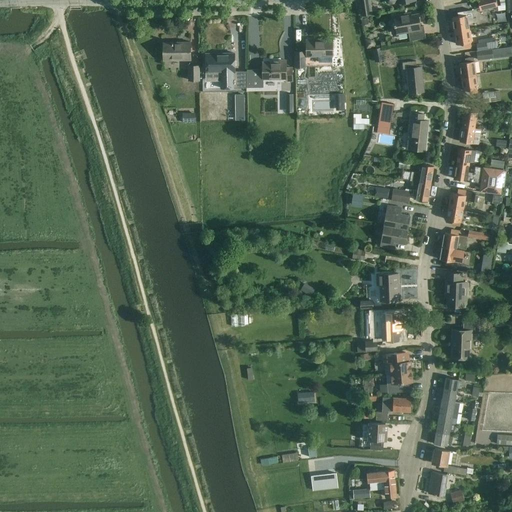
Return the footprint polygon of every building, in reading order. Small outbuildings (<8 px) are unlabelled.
[(359,0),(361,15),(372,13),(369,0),(359,0)] [(477,0),(479,6),(481,10),(495,6),(498,6),(496,0),(477,0)] [(499,0),(501,5),(498,6),(499,11),(507,9),(505,0),(499,0)] [(459,16),(453,17),(455,31),(469,29),(467,20),(473,19),(472,10),(466,11),(464,11),(458,12),(459,16)] [(408,32),(410,41),(426,38),(424,26),(420,26),(418,14),(411,15),(410,13),(394,16),(397,34),(408,32)] [(463,47),(471,46),(469,29),(455,31),(457,44),(463,43),(463,47)] [(296,51),(295,51),(295,67),(305,67),(305,57),(318,57),(318,62),(333,62),(333,61),(333,57),(333,56),(332,38),(306,39),(307,51),(305,51),(303,51),(296,51)] [(367,39),(365,39),(367,48),(376,46),(376,45),(376,44),(375,42),(374,40),(372,39),(370,38),(368,38),(367,39)] [(478,43),(476,44),(477,44),(477,51),(485,50),(488,50),(489,49),(489,48),(497,47),(496,44),(496,41),(487,42),(480,43),(478,43)] [(164,60),(191,60),(191,42),(163,42),(164,60)] [(375,62),(385,60),(382,47),(372,49),(375,62)] [(478,59),(493,58),(492,49),(489,49),(477,51),(478,59)] [(226,53),(206,54),(206,71),(221,71),(221,88),(233,88),(233,87),(241,87),(247,87),(247,75),(247,71),(241,71),(235,71),(235,53),(226,53)] [(460,63),(462,77),(464,76),(477,74),(475,61),(474,61),(474,57),(465,58),(466,62),(460,63)] [(263,69),(247,69),(247,71),(247,75),(247,87),(263,87),(263,79),(286,78),(286,80),(292,80),(292,67),(286,67),(286,61),(279,62),(263,62),(263,69)] [(409,93),(424,91),(422,66),(417,67),(416,61),(403,62),(403,69),(407,69),(409,93)] [(189,80),(199,80),(199,66),(189,66),(189,80)] [(479,88),(477,74),(464,76),(462,77),(463,90),(470,89),(470,93),(478,92),(478,88),(479,88)] [(500,90),(483,92),(484,101),(501,100),(500,90)] [(245,97),(238,98),(239,119),(246,119),(245,97)] [(378,125),(378,127),(390,129),(391,127),(394,104),(382,102),(378,125)] [(464,119),(463,126),(475,128),(476,128),(477,119),(482,120),(482,113),(478,112),(476,112),(472,111),(465,110),(464,119)] [(195,112),(182,113),(183,122),(195,122),(195,112)] [(425,151),(429,122),(424,121),(425,114),(412,113),(411,124),(413,125),(411,133),(409,133),(407,149),(425,151)] [(362,114),(354,114),(354,129),(364,129),(364,123),(368,123),(369,123),(369,122),(369,118),(362,118),(362,114)] [(479,144),(481,134),(482,129),(476,128),(475,128),(463,126),(460,141),(479,144)] [(459,148),(457,163),(469,165),(470,165),(471,161),(471,160),(474,161),(478,162),(479,159),(479,153),(476,151),(476,150),(472,150),(464,148),(459,148)] [(411,160),(400,159),(400,163),(399,167),(410,169),(411,160)] [(491,160),(490,167),(504,168),(505,161),(491,160)] [(475,173),(469,172),(470,165),(469,165),(457,163),(454,178),(481,183),(480,190),(501,193),(504,169),(483,166),(483,167),(476,166),(475,173)] [(410,180),(419,182),(430,184),(434,166),(423,164),(422,168),(418,167),(418,172),(411,171),(410,180)] [(427,202),(430,184),(419,182),(418,190),(414,190),(413,196),(417,196),(416,200),(427,202)] [(376,186),(374,196),(388,198),(390,188),(376,186)] [(411,191),(393,188),(392,200),(409,202),(411,191)] [(451,193),(449,206),(464,209),(467,195),(466,195),(466,191),(466,190),(458,189),(458,190),(458,194),(451,193)] [(501,195),(493,194),(492,202),(500,204),(501,195)] [(388,205),(384,225),(407,230),(410,215),(401,214),(402,208),(388,205)] [(460,226),(460,225),(461,221),(462,221),(464,209),(449,206),(447,220),(453,221),(452,225),(460,226)] [(405,244),(407,230),(384,225),(381,246),(395,248),(396,242),(405,244)] [(444,233),(442,246),(457,248),(466,249),(467,236),(459,235),(459,231),(459,230),(452,229),(451,234),(444,233)] [(469,230),(468,236),(489,240),(490,234),(490,233),(483,232),(472,230),(469,230)] [(442,246),(440,259),(446,260),(445,265),(454,266),(454,262),(455,262),(455,260),(462,262),(464,249),(457,248),(442,246)] [(364,260),(366,250),(354,248),(352,258),(364,260)] [(481,267),(481,271),(490,273),(492,260),(493,255),(483,254),(481,267)] [(446,289),(445,297),(448,297),(448,306),(464,307),(466,307),(466,305),(467,283),(467,282),(464,282),(462,282),(462,274),(446,273),(446,281),(446,289)] [(381,301),(401,300),(400,290),(399,290),(398,274),(378,275),(378,285),(381,285),(381,301)] [(305,282),(300,290),(310,296),(315,289),(305,282)] [(387,314),(387,312),(385,312),(385,315),(386,341),(400,341),(399,331),(402,331),(401,313),(387,314)] [(479,334),(479,324),(463,324),(463,330),(452,330),(451,357),(469,358),(470,333),(479,334)] [(358,342),(358,351),(377,350),(377,341),(358,342)] [(406,352),(385,354),(386,364),(387,373),(412,371),(411,361),(409,361),(409,352),(406,352)] [(413,381),(412,371),(387,373),(388,392),(409,391),(409,390),(408,390),(408,382),(413,381)] [(466,373),(465,380),(474,381),(475,374),(466,373)] [(365,379),(365,386),(372,386),(374,386),(373,377),(365,379)] [(447,377),(445,388),(457,390),(458,390),(460,380),(447,377)] [(474,386),(472,395),(479,396),(480,388),(474,386)] [(445,388),(443,399),(455,401),(458,390),(457,390),(445,388)] [(298,392),(299,402),(315,401),(314,391),(298,392)] [(411,411),(411,398),(384,397),(383,412),(377,412),(377,420),(388,420),(388,411),(411,411)] [(443,399),(441,410),(453,412),(454,412),(458,413),(458,412),(460,402),(456,401),(455,401),(443,399)] [(359,415),(359,418),(370,418),(370,413),(370,408),(359,408),(359,415)] [(439,420),(439,421),(451,424),(452,424),(456,424),(456,423),(458,413),(454,412),(453,412),(441,410),(439,420)] [(467,420),(474,421),(476,414),(469,412),(467,420)] [(439,421),(437,432),(449,434),(450,434),(454,435),(456,424),(452,424),(451,424),(439,421)] [(386,440),(387,432),(385,431),(386,423),(370,423),(369,439),(372,440),(371,449),(383,449),(384,440),(386,440)] [(463,446),(470,445),(472,431),(466,430),(463,446)] [(437,432),(435,443),(452,445),(454,435),(450,434),(449,434),(437,432)] [(497,434),(497,444),(505,444),(511,444),(511,435),(506,435),(497,434)] [(316,447),(308,448),(309,457),(317,456),(316,447)] [(432,463),(448,466),(451,451),(435,448),(432,463)] [(297,452),(282,454),(283,463),(299,460),(297,452)] [(448,466),(447,472),(456,473),(464,474),(466,475),(467,473),(467,469),(464,468),(457,467),(448,466)] [(394,470),(367,472),(367,473),(368,480),(368,482),(371,482),(384,480),(395,479),(394,470)] [(445,486),(447,474),(432,472),(428,493),(445,496),(446,486),(445,486)] [(336,473),(312,476),(314,490),(338,487),(336,475),(336,473)] [(386,496),(397,495),(395,479),(384,480),(371,482),(372,490),(385,488),(386,496)] [(370,488),(353,489),(349,490),(350,499),(370,497),(370,488)] [(451,493),(454,503),(465,499),(464,495),(461,489),(451,493)] [(385,501),(386,509),(395,508),(394,500),(385,501)]
